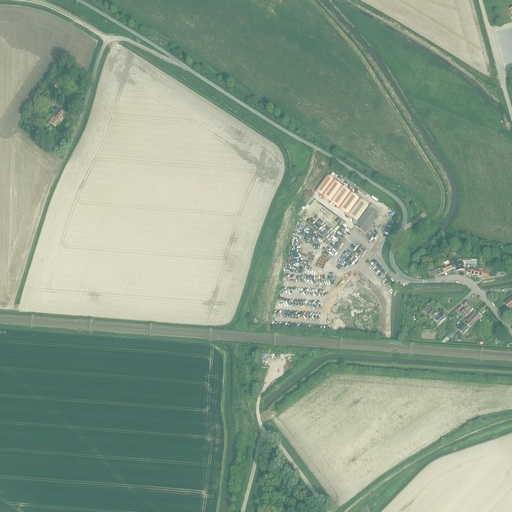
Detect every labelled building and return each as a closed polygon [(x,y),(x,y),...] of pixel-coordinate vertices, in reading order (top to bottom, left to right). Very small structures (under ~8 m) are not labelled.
[(49,100),(69,74),(63,68),(42,94),(49,100)] [(52,117),(48,123),(55,127),(65,114),(55,107),(50,115),(52,117)] [(49,139),(45,144),(49,148),(54,142),(49,139)] [(328,175),(316,191),(357,222),(369,206),(328,175)] [(365,234),(378,216),(368,208),(355,227),(365,234)] [(442,268),(440,269),(442,273),(444,272),(452,269),(451,265),(450,264),(449,260),(443,263),(444,267),(442,268)] [(450,261),(451,265),(452,269),(456,268),(456,271),(464,269),(463,262),(457,263),(456,260),(450,261)] [(476,268),(470,267),(469,270),(468,269),(468,273),(471,274),(487,278),(488,273),(489,273),(489,270),(476,268)] [(465,316),(473,309),(467,302),(463,305),(466,309),(465,310),(464,309),(461,312),(465,316)] [(439,324),(446,318),(442,314),(440,316),(435,311),(433,308),(427,313),(429,316),(431,315),(439,324)] [(474,313),(470,317),(475,322),(481,316),(477,313),(475,314),(474,313)] [(475,322),(470,317),(466,321),(467,322),(466,324),(469,327),(475,322)] [(463,334),(469,328),(464,323),(457,329),(459,331),(460,332),(457,335),(457,341),(461,341),(462,335),(463,334)] [(453,330),(446,337),(449,339),(456,332),(453,330)]
